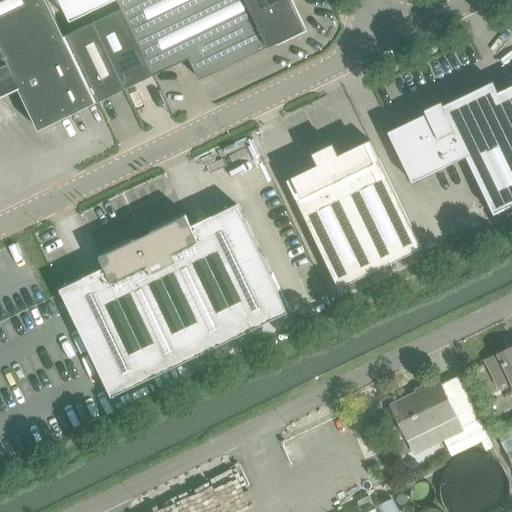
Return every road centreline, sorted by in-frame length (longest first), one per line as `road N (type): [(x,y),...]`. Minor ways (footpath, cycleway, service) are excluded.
road 1 (unclassified): [(83,511),(511,308)]
road 2 (unclassified): [(0,226),(387,40)]
